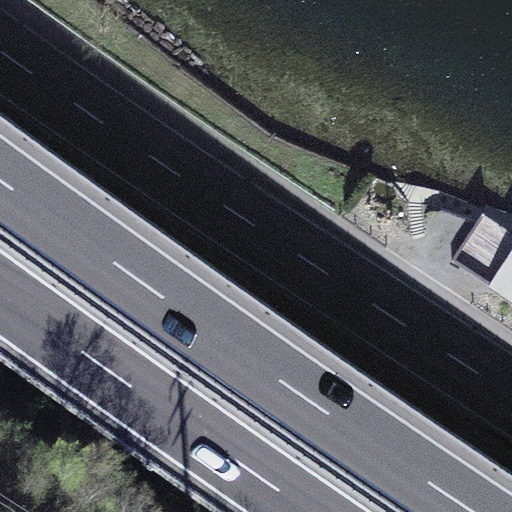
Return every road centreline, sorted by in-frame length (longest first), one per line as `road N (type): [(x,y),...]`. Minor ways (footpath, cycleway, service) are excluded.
road 1 (primary): [(0,51),(511,393)]
road 2 (motorway): [(482,511),(0,169)]
road 3 (motorway): [(0,291),(305,511)]
